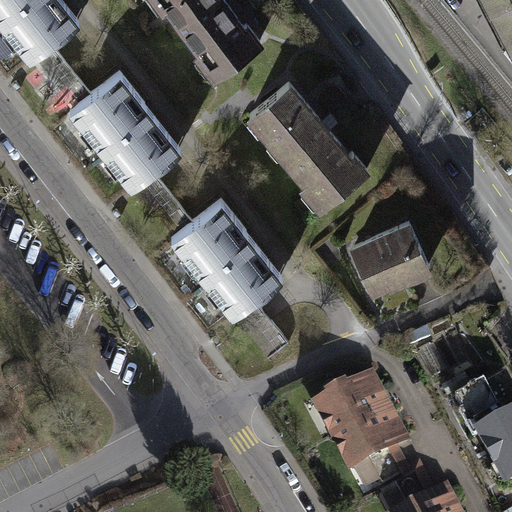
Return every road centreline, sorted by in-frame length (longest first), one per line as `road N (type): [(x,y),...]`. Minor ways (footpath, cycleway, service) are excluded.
road 1 (residential): [(224,405),(0,116)]
road 2 (primary): [(511,233),(343,0)]
road 3 (residential): [(18,511),(224,405)]
road 4 (residential): [(292,511),(224,405)]
